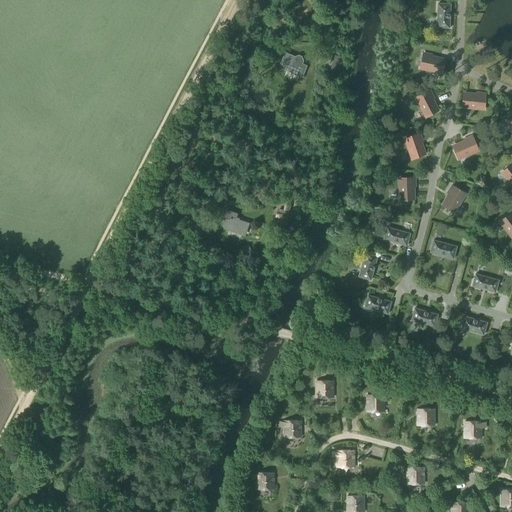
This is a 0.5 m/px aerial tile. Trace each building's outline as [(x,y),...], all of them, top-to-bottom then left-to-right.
[(449,29),(450,4),(437,4),(436,28),(449,29)] [(295,57),(284,52),(280,64),(282,70),(302,78),(307,66),(303,64),(304,61),(302,57),(299,55),(295,56),(295,57)] [(321,53),(319,59),(330,61),(331,56),(321,53)] [(441,73),(444,60),(432,57),(432,56),(423,54),(420,69),(441,73)] [(335,55),(331,71),(339,73),(344,58),(335,55)] [(426,117),(438,111),(432,100),(433,99),(429,91),(416,98),(426,117)] [(476,95),(463,94),(462,107),(484,109),(485,94),(476,93),(476,95)] [(412,159),(425,155),(421,143),(422,142),(419,134),(405,139),(412,159)] [(458,159),(478,150),(472,137),(463,140),(464,142),(452,147),(458,159)] [(511,164),(501,173),(511,186),(511,164)] [(400,200),(414,200),(413,187),(415,187),(414,178),(399,178),(400,200)] [(465,194),(453,187),(447,198),(445,197),(441,205),(454,212),(465,194)] [(106,215),(110,204),(104,202),(99,213),(106,215)] [(287,221),(291,205),(283,203),(281,211),(277,210),(275,218),(287,221)] [(223,229),(244,236),(249,223),(238,219),(239,218),(235,217),(237,213),(225,209),(220,224),(223,229)] [(511,215),(511,213),(500,222),(511,237),(511,215)] [(383,240),(406,246),(410,234),(386,227),(383,240)] [(430,253),(453,259),(456,247),(433,240),(430,253)] [(370,280),(377,257),(365,254),(358,277),(370,280)] [(472,286),(495,293),(498,281),(475,274),(472,286)] [(391,302),(368,295),(364,308),(388,314),(391,302)] [(434,327),(438,315),(414,308),(411,321),(434,327)] [(460,329),(483,335),(487,323),(463,316),(460,329)] [(335,398),(335,381),(318,381),(318,397),(335,398)] [(386,412),(386,395),(369,395),(369,412),(386,412)] [(420,426),(436,426),(436,410),(420,410),(420,426)] [(286,437),(303,437),(303,420),(286,420),(286,437)] [(483,439),(483,423),(466,423),(466,439),(483,439)] [(355,467),(355,451),(339,451),(339,467),(355,467)] [(425,485),(425,468),(409,468),(409,485),(425,485)] [(258,489),(275,489),(275,472),(258,472),(258,489)] [(511,508),(511,491),(503,491),(503,508),(511,508)] [(365,511),(365,496),(348,496),(348,511),(365,511)] [(469,511),(470,503),(453,503),(453,511),(469,511)]
